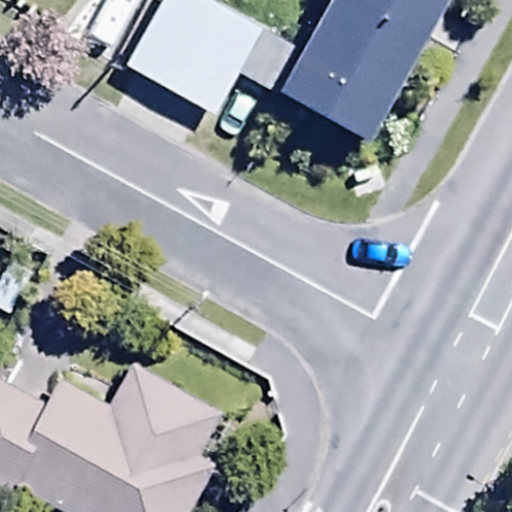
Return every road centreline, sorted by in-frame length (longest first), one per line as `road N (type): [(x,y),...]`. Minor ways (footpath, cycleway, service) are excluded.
road 1 (residential): [(0,101),(456,358)]
road 2 (secondary): [(456,358),(379,511)]
